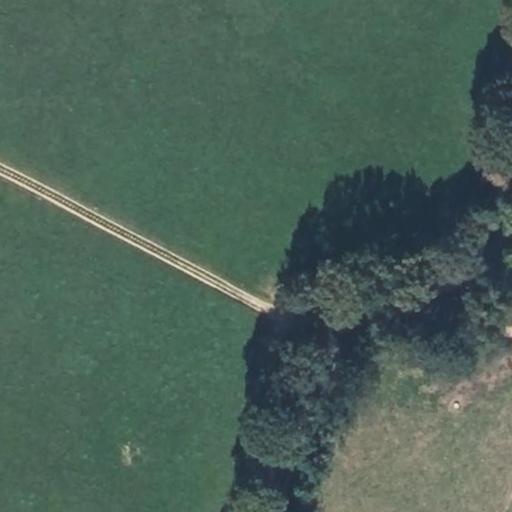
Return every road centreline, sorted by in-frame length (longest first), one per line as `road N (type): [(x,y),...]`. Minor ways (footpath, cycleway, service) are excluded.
road 1 (track): [(0,171),(260,305),(353,334)]
road 2 (track): [(337,355),(353,334),(455,288),(488,255),(511,201)]
road 3 (unclassified): [(270,511),(337,355)]
